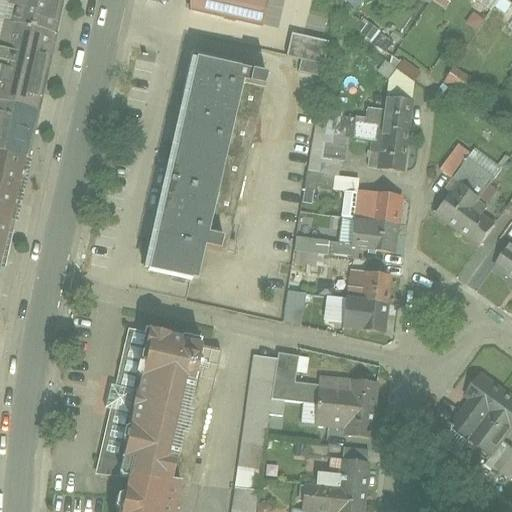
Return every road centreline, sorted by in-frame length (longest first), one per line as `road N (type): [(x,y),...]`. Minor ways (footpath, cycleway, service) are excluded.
road 1 (residential): [(48,274),(403,360)]
road 2 (tertiary): [(48,274),(113,0)]
road 3 (tertiary): [(18,511),(48,274)]
road 4 (residential): [(403,360),(411,282),(435,283),(491,325)]
road 5 (residential): [(384,511),(404,423),(429,366)]
